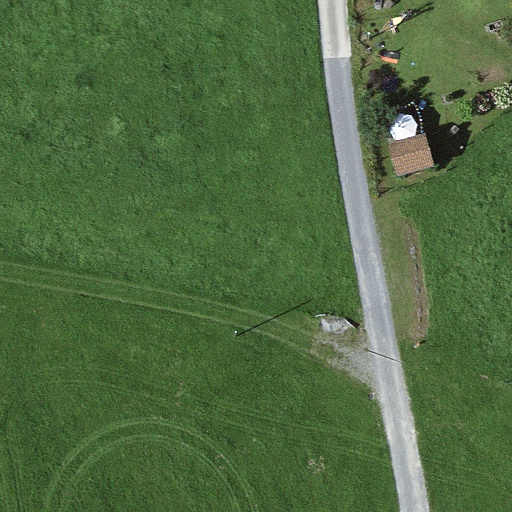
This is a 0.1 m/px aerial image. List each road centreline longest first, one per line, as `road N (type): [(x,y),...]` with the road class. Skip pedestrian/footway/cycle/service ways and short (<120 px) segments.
road 1 (track): [(386,356),(114,285),(0,270)]
road 2 (track): [(386,356),(338,0)]
road 3 (unclassified): [(410,511),(386,356)]
